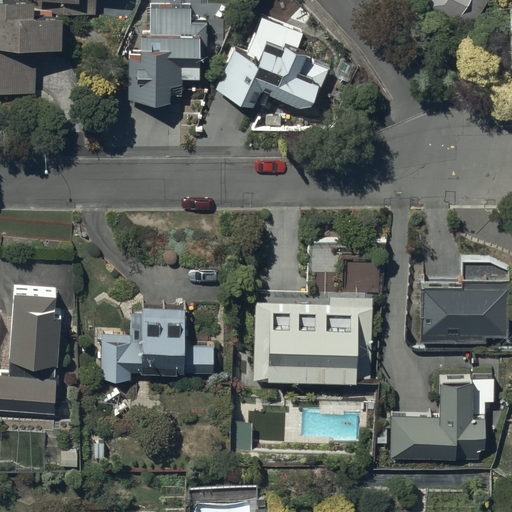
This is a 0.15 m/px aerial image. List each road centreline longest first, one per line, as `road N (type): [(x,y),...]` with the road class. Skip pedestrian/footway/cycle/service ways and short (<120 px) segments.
road 1 (residential): [(0,187),(332,182),(456,160)]
road 2 (residential): [(336,0),(432,112),(456,160)]
